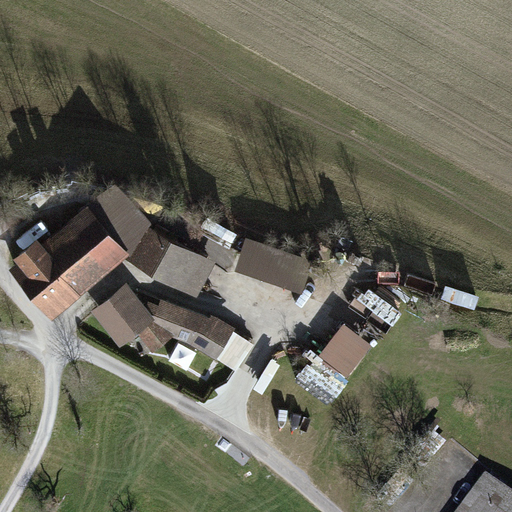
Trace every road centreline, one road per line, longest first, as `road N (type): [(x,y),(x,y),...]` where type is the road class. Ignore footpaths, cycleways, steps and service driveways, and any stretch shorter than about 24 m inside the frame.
road 1 (unclassified): [(330,511),(219,423),(58,336),(0,270)]
road 2 (track): [(58,336),(43,437),(3,511)]
